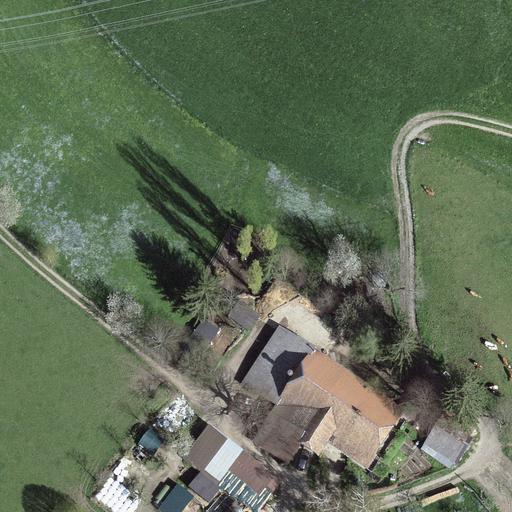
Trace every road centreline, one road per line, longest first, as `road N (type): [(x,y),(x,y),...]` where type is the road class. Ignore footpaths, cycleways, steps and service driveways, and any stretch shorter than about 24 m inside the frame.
road 1 (track): [(325,511),(0,230)]
road 2 (track): [(402,367),(400,135),(435,114),(511,133)]
